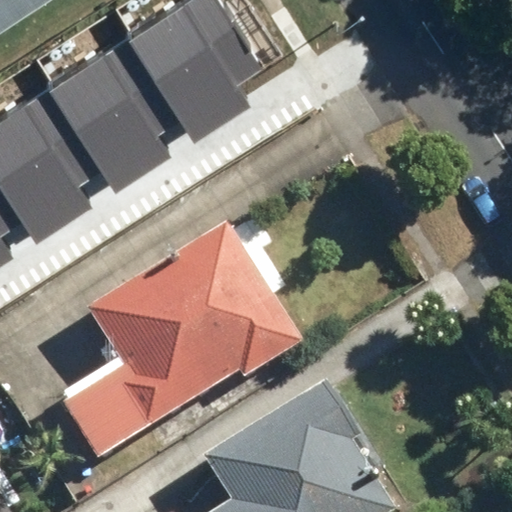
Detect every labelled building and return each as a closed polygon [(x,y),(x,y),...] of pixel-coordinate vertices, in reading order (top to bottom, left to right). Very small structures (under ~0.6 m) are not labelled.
[(0,0),(0,31),(49,0),(0,0)] [(214,0),(180,0),(125,36),(183,123),(193,138),(246,104),(235,87),(261,70),(214,0)] [(125,36),(47,88),(101,171),(114,189),(168,153),(159,139),(183,123),(125,36)] [(47,88),(0,118),(0,187),(22,221),(35,240),(89,205),(78,187),(101,171),(47,88)] [(0,236),(22,221),(0,187),(0,264),(11,257),(0,240),(0,236)] [(129,372),(69,409),(104,466),(246,377),(250,382),(309,345),(279,297),(297,286),(259,226),(239,238),(232,227),(93,314),(129,372)] [(237,508),(230,511),(400,511),(357,445),(367,438),(332,385),(209,464),(237,508)] [(0,511),(23,511),(0,473),(0,511)]
